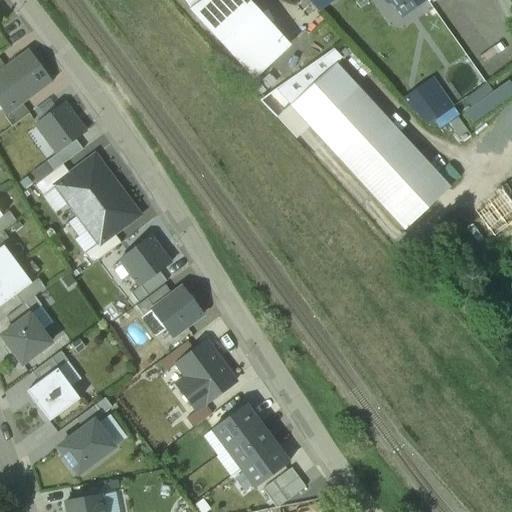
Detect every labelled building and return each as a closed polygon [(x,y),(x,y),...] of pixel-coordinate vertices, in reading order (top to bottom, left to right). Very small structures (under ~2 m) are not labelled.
[(184,0),(191,10),(206,0),(184,0)] [(236,0),(206,0),(191,10),(249,73),(279,46),(236,0)] [(306,0),(317,11),(332,0),(306,0)] [(385,0),(387,3),(393,4),(399,12),(416,0),(385,0)] [(5,67),(0,71),(0,107),(0,108),(6,116),(22,105),(52,83),(28,51),(5,67)] [(449,188),(335,65),(291,106),(405,229),(449,188)] [(422,126),(451,108),(431,76),(402,93),(422,126)] [(486,85),(455,100),(464,120),(511,97),(511,94),(505,80),(488,88),(486,85)] [(22,105),(6,116),(4,118),(12,128),(29,114),(22,105)] [(63,105),(36,125),(58,154),(75,141),(85,134),(63,105)] [(448,123),(459,138),(468,132),(456,116),(448,123)] [(83,150),(75,141),(58,154),(47,162),(54,172),(62,166),(83,150)] [(78,216),(117,187),(95,157),(69,175),(55,186),(67,202),(78,216)] [(55,186),(69,175),(62,166),(54,172),(34,187),(53,212),(67,202),(55,186)] [(138,216),(117,187),(78,216),(86,228),(99,245),(113,234),(138,216)] [(9,212),(2,217),(0,218),(0,233),(16,222),(9,212)] [(99,245),(86,228),(72,239),(92,265),(121,244),(113,234),(99,245)] [(0,234),(0,249),(3,247),(10,242),(3,232),(0,234)] [(149,238),(120,260),(140,287),(159,273),(170,265),(149,238)] [(0,278),(17,265),(3,247),(0,249),(0,278)] [(17,265),(0,278),(0,307),(16,296),(31,284),(17,265)] [(167,282),(159,273),(140,287),(130,294),(138,304),(167,282)] [(38,280),(31,284),(16,296),(23,306),(34,297),(45,289),(38,280)] [(152,310),(172,295),(165,286),(136,307),(143,316),(152,310)] [(172,295),(152,310),(172,338),(202,316),(181,288),(172,295)] [(13,328),(29,316),(41,306),(34,297),(23,306),(6,319),(13,328)] [(29,316),(13,328),(1,337),(22,365),(50,344),(29,316)] [(166,372),(176,365),(194,351),(187,342),(159,362),(166,372)] [(234,382),(205,343),(194,351),(176,365),(186,377),(176,385),(196,411),(205,405),(234,382)] [(39,383),(57,370),(68,362),(60,352),(32,373),(39,383)] [(49,422),(79,400),(57,370),(39,383),(26,392),(49,422)] [(104,399),(76,420),(83,430),(94,422),(112,408),(104,399)] [(205,405),(196,411),(186,419),(193,428),(212,414),(205,405)] [(259,425),(244,406),(212,430),(226,449),(259,425)] [(114,448),(94,422),(83,430),(58,448),(78,475),(114,448)] [(273,445),(259,425),(226,449),(241,468),(273,445)] [(288,464),(273,445),(241,468),(255,488),(288,464)] [(298,478),(291,468),(262,490),(269,499),(298,478)] [(305,488),(298,478),(269,499),(276,509),(305,488)] [(103,511),(100,495),(66,502),(67,511),(103,511)]
